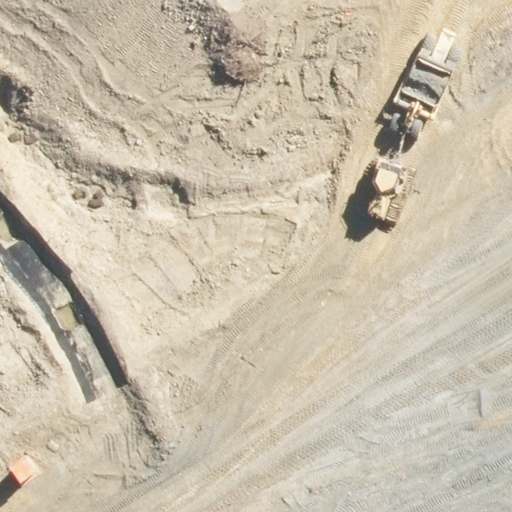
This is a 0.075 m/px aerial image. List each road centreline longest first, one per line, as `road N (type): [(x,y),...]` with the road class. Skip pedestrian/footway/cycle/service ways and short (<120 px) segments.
road 1 (trunk): [(0,468),(348,263),(511,179)]
road 2 (trunk): [(511,280),(91,511)]
